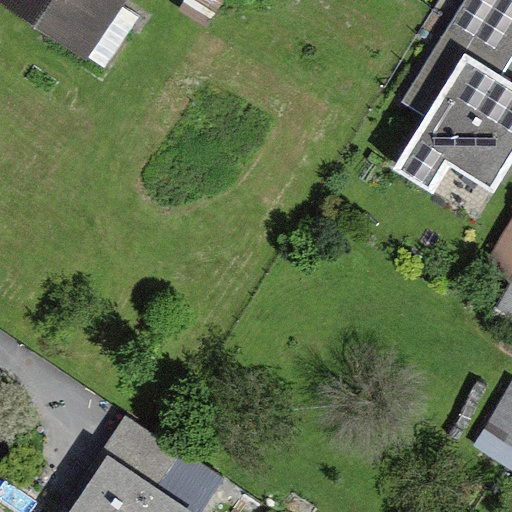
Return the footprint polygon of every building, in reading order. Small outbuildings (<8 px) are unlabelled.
[(130,0),(21,0),(99,49),(130,0)] [(511,0),(476,0),(415,99),(433,110),(400,164),(438,187),(457,156),(503,185),(511,170),(511,73),(509,72),(511,66),(511,0)] [(511,236),(498,260),(511,268),(511,236)] [(511,363),(478,424),(511,443),(511,363)] [(139,414),(114,450),(164,485),(189,449),(139,414)] [(203,511),(164,485),(114,450),(71,511),(203,511)]
